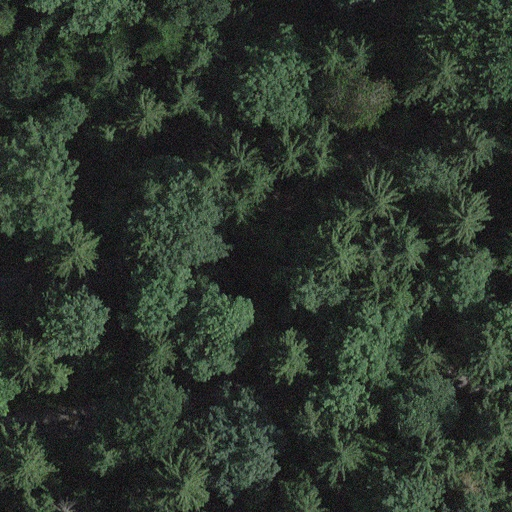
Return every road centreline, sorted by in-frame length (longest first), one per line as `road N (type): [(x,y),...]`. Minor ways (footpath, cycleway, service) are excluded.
road 1 (track): [(0,278),(200,245),(511,95)]
road 2 (track): [(511,383),(492,377),(138,401),(0,428)]
